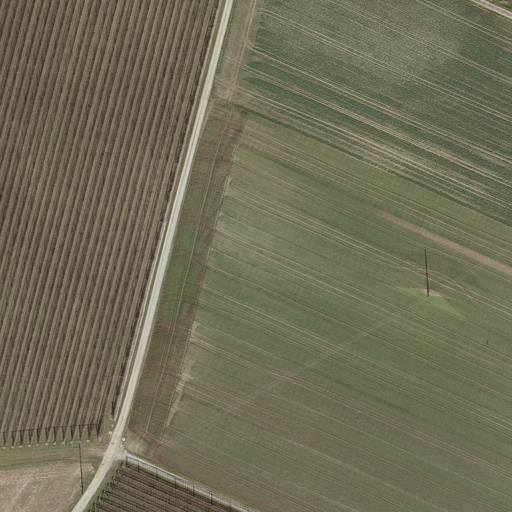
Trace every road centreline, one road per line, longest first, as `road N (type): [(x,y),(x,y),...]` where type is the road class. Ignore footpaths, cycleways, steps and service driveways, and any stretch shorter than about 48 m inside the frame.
road 1 (track): [(116,451),(230,0)]
road 2 (track): [(116,451),(252,511)]
